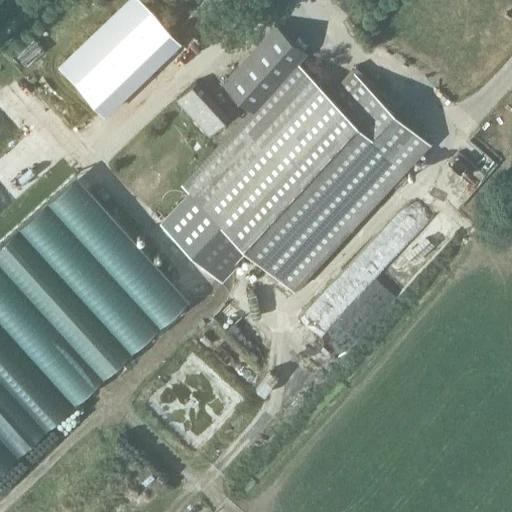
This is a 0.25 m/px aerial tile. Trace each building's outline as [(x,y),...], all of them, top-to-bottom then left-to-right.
[(125,0),(57,65),(104,114),(180,40),(141,0),(125,0)] [(208,30),(227,0),(199,0),(188,18),(208,30)] [(273,25),(223,81),(252,106),(255,109),(297,62),(305,53),(273,25)] [(191,193),(163,222),(219,275),(247,245),(295,289),(430,142),(397,111),(399,107),(355,66),(330,92),(297,62),(255,109),(252,106),(181,183),(191,193)] [(228,116),(196,80),(176,99),(208,135),(228,116)] [(187,156),(199,145),(192,137),(180,147),(187,156)] [(0,468),(189,298),(75,173),(0,241),(0,468)] [(474,176),(463,198),(473,203),(485,182),(474,176)] [(416,184),(304,306),(321,322),(433,200),(416,184)] [(313,349),(301,363),(316,376),(329,362),(313,349)] [(290,383),(296,362),(287,359),(280,380),(290,383)]
